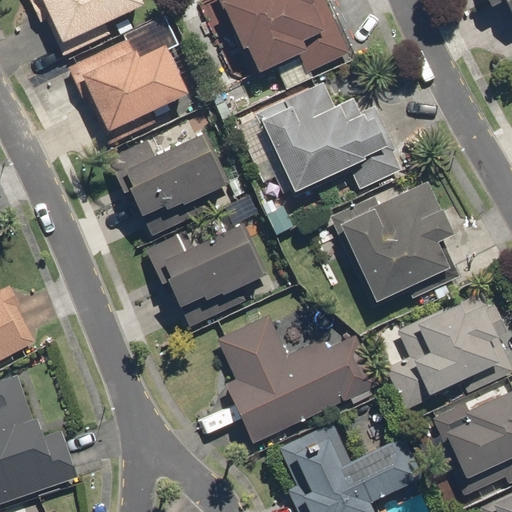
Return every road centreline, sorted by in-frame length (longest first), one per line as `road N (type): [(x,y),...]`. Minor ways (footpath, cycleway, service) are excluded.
road 1 (residential): [(0,102),(68,238),(141,433)]
road 2 (residential): [(511,201),(405,0)]
